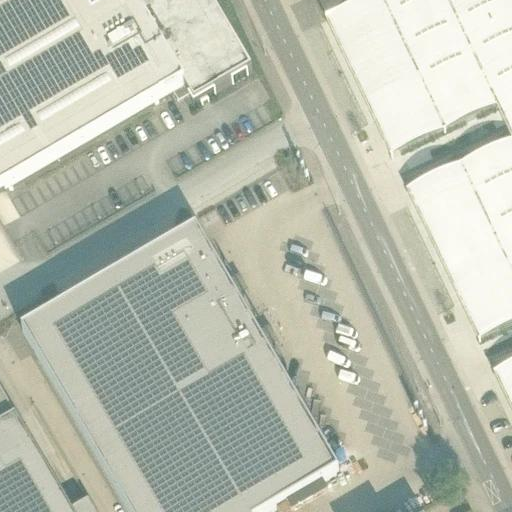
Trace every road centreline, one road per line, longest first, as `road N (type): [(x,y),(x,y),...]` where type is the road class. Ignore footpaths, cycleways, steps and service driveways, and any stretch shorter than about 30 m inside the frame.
road 1 (unclassified): [(504,511),(262,0)]
road 2 (unknown): [(346,177),(256,229),(256,262),(356,440),(388,443),(457,412)]
